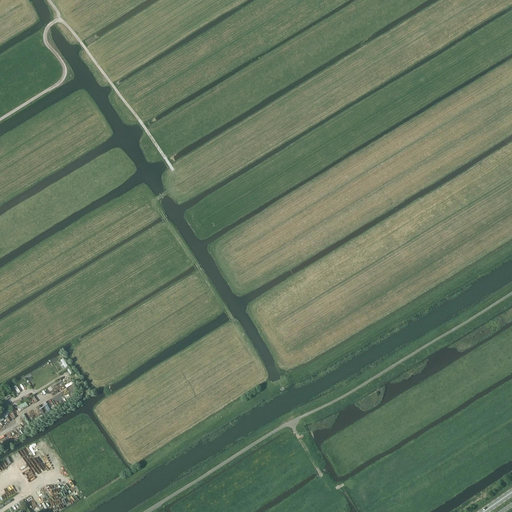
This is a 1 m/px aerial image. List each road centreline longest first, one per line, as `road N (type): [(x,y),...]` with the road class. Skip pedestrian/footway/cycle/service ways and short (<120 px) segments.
road 1 (track): [(58,18),(173,170)]
road 2 (unclassified): [(147,511),(301,416)]
road 3 (track): [(0,119),(64,72),(44,38),(58,18),(49,0)]
